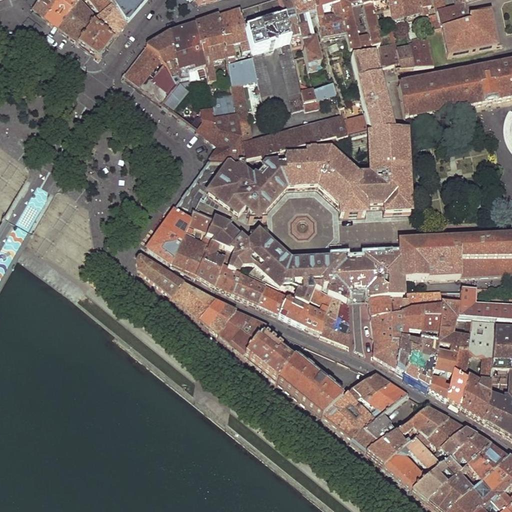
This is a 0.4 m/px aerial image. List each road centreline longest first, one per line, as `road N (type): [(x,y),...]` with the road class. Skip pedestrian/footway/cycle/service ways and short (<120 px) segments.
road 1 (residential): [(125,247),(121,282),(410,511)]
road 2 (residential): [(356,362),(194,289),(125,247)]
road 3 (residential): [(96,88),(180,160),(125,247)]
road 4 (residential): [(511,452),(356,362)]
